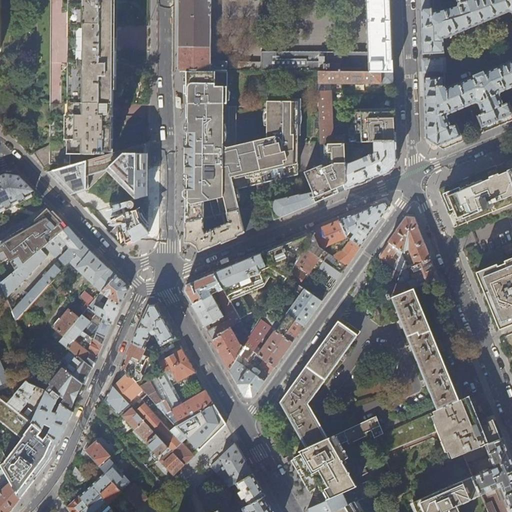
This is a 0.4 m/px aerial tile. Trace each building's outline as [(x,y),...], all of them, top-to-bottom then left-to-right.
[(58,168),(112,153),(112,151),(99,152),(99,155),(69,154),(69,140),(66,140),(66,117),(69,117),(70,0),(51,0),(50,142),(49,164),(57,163),(58,168)] [(116,27),(116,0),(70,0),(69,117),(66,117),(66,140),(69,140),(69,154),(99,155),(99,152),(112,151),(113,116),(113,110),(113,104),(115,104),(116,51),(116,40),(116,27)] [(209,71),(209,0),(180,0),(180,41),(180,71),(186,71),(209,71)] [(366,0),(369,53),(268,53),(267,27),(262,27),(262,63),(242,63),(243,65),(217,65),(217,71),(229,71),(261,72),(319,73),(319,71),(394,72),(392,42),(390,0),(366,0)] [(511,0),(420,0),(421,12),(423,60),(444,60),(444,53),(445,53),(444,39),(509,12),(511,12),(511,61),(448,89),(446,87),(445,71),(424,72),(426,131),(426,136),(426,139),(434,144),(443,150),(464,141),(452,113),(476,103),(479,104),(483,114),(477,116),(484,132),(487,131),(511,120),(511,109),(509,103),(503,106),(498,96),(499,93),(511,87),(511,0)] [(186,95),(185,125),(185,141),(185,163),(185,185),(185,198),(185,206),(185,217),(185,223),(204,218),(222,214),(238,211),(238,173),(297,171),(298,98),(267,98),(267,105),(265,105),(264,107),(263,110),(263,113),(263,116),(265,121),(267,121),(267,135),(236,134),(236,94),(229,94),(229,71),(217,71),(209,71),(186,71),(186,95)] [(319,71),(319,73),(319,84),(394,84),(394,72),(319,71)] [(320,92),(321,145),(334,145),(332,92),(320,92)] [(396,125),(395,109),(353,110),(353,126),(356,126),(357,144),(396,142),(396,125)] [(47,165),(49,164),(50,142),(46,147),(40,149),(33,154),(39,161),(44,168),(45,166),(47,165)] [(112,153),(58,168),(48,171),(60,183),(71,194),(86,189),(82,176),(85,175),(108,170),(112,169),(140,198),(148,196),(148,181),(148,165),(148,142),(112,153)] [(397,161),(397,154),(396,142),(357,144),(344,144),(347,190),(381,176),(390,172),(393,167),(397,161)] [(344,144),(334,145),(321,145),(322,166),(305,171),(312,193),(315,203),(319,202),(347,190),(344,144)] [(482,172),(504,163),(500,153),(440,178),(435,190),(451,229),(454,228),(447,210),(439,190),(451,185),(482,172)] [(108,170),(136,199),(140,198),(112,169),(108,170)] [(34,191),(19,176),(6,174),(3,175),(0,175),(0,207),(31,192),(34,191)] [(0,209),(32,194),(31,192),(0,207),(0,209)] [(270,203),(239,210),(241,221),(254,218),(257,229),(272,223),(275,222),(275,220),(311,205),(315,203),(312,193),(299,196),(299,195),(269,202),(270,203)] [(146,232),(142,226),(147,224),(143,218),(137,208),(134,210),(133,210),(132,208),(134,207),(135,205),(135,203),(134,202),(132,201),(121,204),(120,203),(113,205),(114,206),(115,206),(116,207),(113,208),(113,209),(109,210),(112,216),(117,215),(111,219),(113,227),(114,227),(115,227),(109,233),(122,246),(133,242),(132,239),(146,232)] [(340,220),(347,235),(348,237),(361,246),(371,232),(389,207),(385,201),(354,214),(340,220)] [(0,263),(8,259),(15,271),(23,264),(31,258),(41,250),(45,247),(69,227),(64,222),(58,214),(56,213),(54,210),(0,241),(0,263)] [(238,211),(222,214),(224,225),(219,227),(205,233),(204,231),(205,231),(204,218),(185,223),(185,239),(202,251),(234,237),(244,233),(241,221),(239,210),(238,211)] [(408,250),(415,266),(430,259),(427,252),(420,235),(414,218),(406,217),(397,230),(385,247),(378,256),(393,266),(402,253),(408,250)] [(330,224),(315,230),(314,233),(320,247),(347,235),(340,220),(330,224)] [(78,237),(69,227),(45,247),(55,257),(67,245),(70,248),(60,258),(60,259),(55,265),(55,264),(12,309),(16,320),(69,261),(84,245),(78,237)] [(266,284),(274,273),(286,280),(287,278),(295,265),(306,248),(311,239),(314,233),(315,230),(286,242),(265,251),(247,259),(228,267),(214,273),(222,288),(241,321),(253,314),(243,294),(266,284)] [(321,247),(320,247),(314,233),(311,239),(306,248),(315,255),(321,247)] [(353,257),(361,246),(348,237),(328,246),(325,250),(347,266),(353,257)] [(100,260),(84,245),(69,261),(101,292),(115,275),(100,260)] [(342,273),(315,255),(306,248),(295,265),(308,274),(309,274),(317,260),(321,267),(338,279),(342,273)] [(46,256),(41,250),(31,258),(23,264),(15,271),(1,283),(6,295),(46,256)] [(491,310),(499,329),(511,323),(511,258),(505,261),(505,263),(498,266),(497,264),(476,272),(491,310)] [(430,259),(415,266),(411,267),(414,274),(411,275),(412,278),(415,277),(416,280),(405,285),(408,291),(413,288),(438,278),(433,266),(430,259)] [(395,268),(401,272),(409,269),(405,260),(398,263),(395,268)] [(300,286),(308,274),(295,265),(287,278),(299,286),(296,291),(302,294),(287,314),(304,326),(312,315),(320,304),(328,292),(313,281),(306,290),(300,286)] [(218,290),(222,288),(214,273),(200,279),(186,284),(184,291),(188,297),(192,306),(211,294),(212,294),(210,291),(212,290),(212,289),(216,287),(218,290)] [(122,281),(115,275),(101,292),(111,300),(105,312),(95,305),(92,310),(112,325),(118,312),(127,292),(126,285),(122,281)] [(392,297),(408,291),(405,285),(403,278),(386,285),(387,286),(390,294),(392,297)] [(222,288),(218,290),(217,291),(224,303),(221,305),(230,321),(228,323),(226,322),(215,328),(207,331),(212,341),(220,337),(219,335),(230,328),(235,326),(241,322),(241,321),(222,288)] [(413,288),(408,291),(392,297),(390,294),(387,295),(389,299),(392,298),(438,410),(460,401),(413,288)] [(81,298),(90,306),(94,300),(86,292),(81,298)] [(211,294),(192,306),(198,316),(204,327),(224,317),(211,294)] [(162,345),(176,338),(168,323),(157,304),(149,304),(139,326),(132,342),(151,352),(162,345)] [(88,308),(87,309),(84,312),(79,319),(74,325),(82,331),(92,320),(100,326),(94,339),(103,345),(108,334),(112,325),(92,310),(88,308)] [(74,325),(79,319),(69,310),(61,319),(59,317),(53,325),(64,336),(74,325)] [(295,338),(304,326),(287,314),(275,330),(292,342),(295,338)] [(254,352),(271,327),(261,320),(250,338),(245,346),(254,352)] [(280,402),(307,449),(328,439),(308,403),(357,335),(338,321),(332,330),(316,352),(302,372),(287,393),(280,402)] [(241,322),(235,326),(240,336),(247,332),(241,322)] [(74,340),(82,331),(74,325),(64,336),(60,341),(78,355),(93,367),(99,353),(103,345),(94,339),(89,348),(91,350),(90,352),(74,340)] [(245,346),(250,338),(247,332),(239,345),(230,328),(219,335),(220,337),(212,341),(216,348),(229,371),(245,346)] [(282,356),(292,342),(275,330),(258,355),(265,360),(275,367),(282,356)] [(511,333),(502,338),(509,354),(511,361),(511,333)] [(178,341),(176,338),(162,345),(151,352),(154,353),(156,357),(163,353),(161,350),(178,341)] [(257,354),(254,352),(245,346),(229,371),(233,378),(244,397),(252,398),(264,381),(258,377),(262,371),(251,364),(251,367),(253,368),(252,370),(252,371),(249,369),(248,369),(241,363),(242,357),(251,362),(257,354)] [(165,373),(188,359),(182,349),(159,362),(165,373)] [(76,397),(83,383),(67,370),(48,355),(40,365),(51,373),(52,372),(57,375),(50,384),(51,385),(46,392),(57,400),(60,396),(64,399),(61,403),(70,411),(76,397)] [(88,377),(93,367),(78,355),(67,370),(83,383),(85,385),(88,377)] [(195,372),(188,359),(165,373),(140,387),(175,426),(214,404),(206,390),(183,404),(173,385),(195,372)] [(270,374),(275,367),(265,360),(259,366),(270,374)] [(127,373),(113,387),(128,403),(140,392),(145,396),(133,408),(144,421),(156,434),(168,447),(184,464),(190,459),(198,451),(194,447),(175,426),(140,387),(127,373)] [(7,404),(18,412),(31,398),(36,387),(25,382),(7,404)] [(130,404),(128,403),(113,387),(112,385),(105,401),(119,414),(130,404)] [(32,423),(42,431),(45,425),(51,428),(47,435),(56,442),(58,444),(66,426),(72,412),(70,411),(61,403),(57,411),(55,410),(54,413),(52,412),(57,400),(46,392),(32,423)] [(460,401),(438,410),(384,433),(376,437),(384,454),(441,430),(453,459),(478,448),(499,440),(496,431),(493,423),(479,428),(466,398),(460,401)] [(219,413),(214,404),(175,426),(194,447),(200,441),(203,439),(204,434),(202,430),(222,418),(219,413)] [(135,429),(144,421),(133,408),(132,407),(123,416),(135,429)] [(377,417),(328,439),(307,449),(300,451),(301,452),(302,453),(291,459),(296,468),(310,492),(319,487),(320,488),(321,487),(327,499),(327,501),(346,493),(358,488),(357,486),(356,486),(350,475),(350,474),(350,473),(359,468),(360,470),(374,464),(374,463),(373,463),(372,460),(375,459),(377,462),(376,463),(377,464),(386,460),(384,454),(376,437),(384,433),(377,417)] [(156,434),(144,421),(135,429),(147,442),(156,434)] [(47,435),(42,431),(32,423),(7,460),(0,446),(0,464),(2,469),(19,498),(30,483),(49,459),(56,442),(47,435)] [(168,447),(156,434),(147,442),(155,451),(151,455),(154,459),(159,454),(168,447)] [(511,511),(511,459),(503,438),(499,440),(478,448),(481,457),(488,454),(494,469),(473,478),(480,496),(501,487),(511,511)] [(85,451),(100,469),(109,460),(111,458),(95,441),(85,451)] [(237,482),(253,474),(236,443),(211,466),(230,486),(237,482)] [(184,464),(168,447),(159,454),(162,457),(159,459),(172,475),(184,464)] [(109,460),(100,469),(104,473),(112,482),(120,491),(129,483),(130,482),(109,460)] [(72,474),(81,484),(86,479),(75,467),(72,474)] [(20,500),(19,498),(2,469),(0,470),(0,485),(2,490),(0,491),(0,511),(9,511),(14,506),(20,500)] [(99,495),(112,482),(104,473),(91,485),(99,495)] [(258,482),(253,474),(237,482),(240,489),(238,491),(242,497),(244,496),(249,505),(266,496),(258,482)] [(458,511),(457,506),(480,496),(473,478),(472,477),(413,503),(416,511),(458,511)] [(129,483),(120,491),(121,492),(123,495),(125,496),(136,508),(144,501),(147,498),(134,483),(131,485),(129,483)] [(87,506),(99,495),(91,485),(79,496),(87,506)] [(121,492),(108,504),(110,507),(123,495),(121,492)] [(346,493),(327,501),(317,505),(308,509),(309,511),(331,511),(351,503),(346,493)] [(131,511),(136,508),(125,496),(123,495),(110,507),(114,511),(131,511)] [(70,511),(81,511),(87,506),(79,496),(67,507),(70,511)] [(275,511),(272,506),(266,496),(249,505),(243,508),(236,511),(275,511)] [(351,503),(331,511),(361,511),(355,501),(351,503)]
